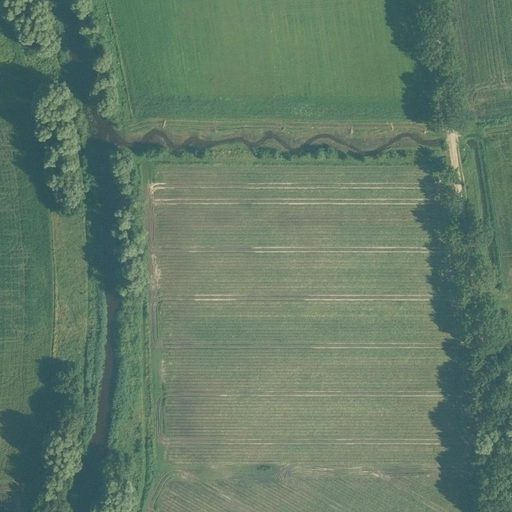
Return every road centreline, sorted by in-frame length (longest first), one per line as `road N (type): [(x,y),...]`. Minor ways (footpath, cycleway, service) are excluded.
road 1 (track): [(489,511),(481,357),(453,156)]
road 2 (track): [(450,132),(133,129)]
road 3 (track): [(431,0),(453,156)]
